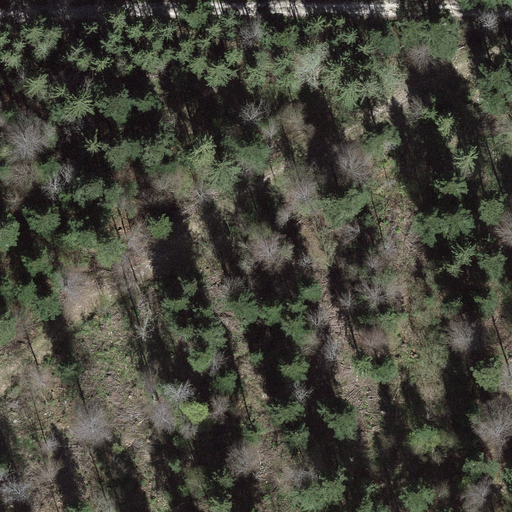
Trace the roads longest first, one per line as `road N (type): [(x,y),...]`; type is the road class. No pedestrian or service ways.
road 1 (track): [(511,40),(0,377)]
road 2 (track): [(0,11),(511,6)]
